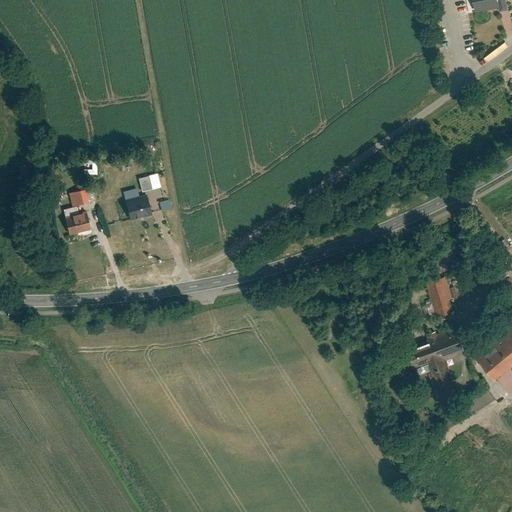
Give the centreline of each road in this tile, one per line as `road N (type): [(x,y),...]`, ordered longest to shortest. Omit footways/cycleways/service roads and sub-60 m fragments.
road 1 (residential): [(232,277),(237,246),(511,41)]
road 2 (tertiary): [(511,161),(371,234),(232,277)]
road 3 (track): [(137,0),(188,265),(182,270)]
road 4 (tertiary): [(232,277),(93,297),(0,299)]
